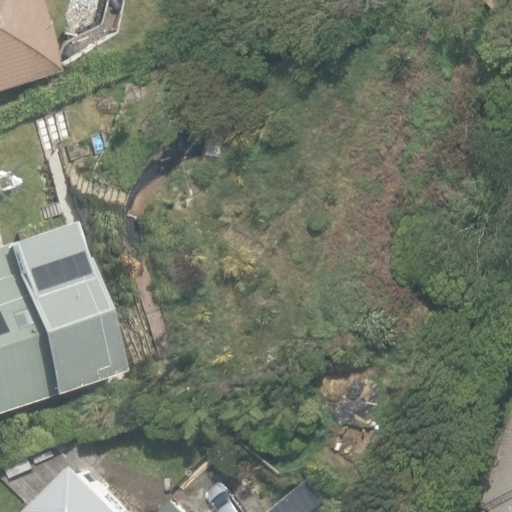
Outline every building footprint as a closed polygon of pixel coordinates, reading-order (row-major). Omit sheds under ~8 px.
[(0,0),(0,86),(54,70),(31,0),(0,0)] [(70,107),(82,140),(112,129),(99,96),(70,107)] [(0,411),(60,392),(10,238),(0,240),(0,411)] [(499,511),(511,511),(511,431),(489,503),(501,507),(499,511)] [(161,511),(140,511),(88,459),(43,504),(46,508),(42,511),(196,511),(179,495),(161,511)] [(352,511),(318,472),(270,511),(352,511)]
